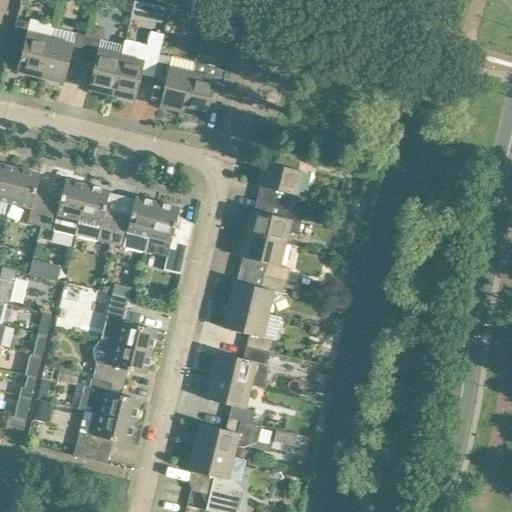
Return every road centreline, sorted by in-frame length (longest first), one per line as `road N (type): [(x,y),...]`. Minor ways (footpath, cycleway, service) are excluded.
road 1 (residential): [(140,511),(220,168),(0,111)]
road 2 (tertiary): [(429,511),(489,226)]
road 3 (tertiary): [(511,97),(486,197),(489,226)]
